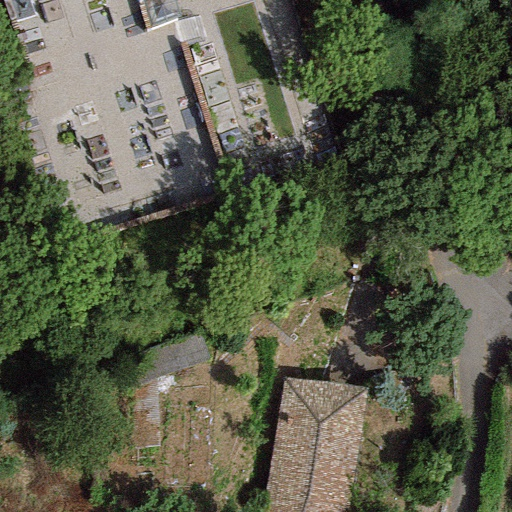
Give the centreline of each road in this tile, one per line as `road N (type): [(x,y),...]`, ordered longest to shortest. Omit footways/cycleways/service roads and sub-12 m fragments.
road 1 (residential): [(351,0),(471,229),(468,305)]
road 2 (residential): [(468,305),(459,511)]
